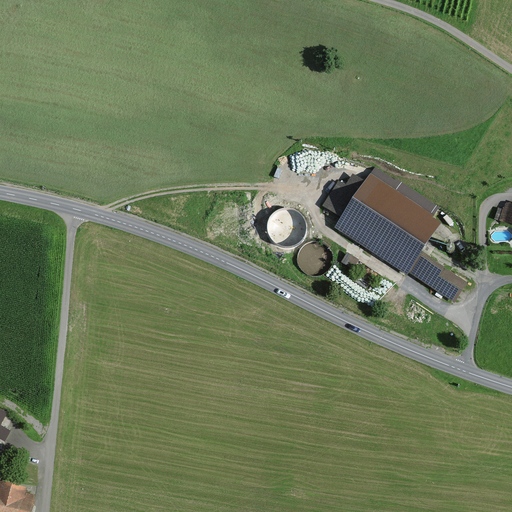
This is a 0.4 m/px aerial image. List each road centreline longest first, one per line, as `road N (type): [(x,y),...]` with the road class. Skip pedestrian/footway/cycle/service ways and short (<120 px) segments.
road 1 (tertiary): [(511,388),(391,343),(208,254),(76,210)]
road 2 (unclassified): [(46,511),(76,210)]
road 3 (track): [(378,0),(432,20),(511,69)]
